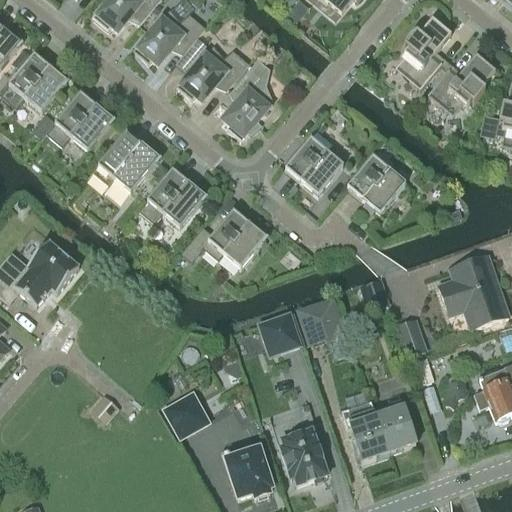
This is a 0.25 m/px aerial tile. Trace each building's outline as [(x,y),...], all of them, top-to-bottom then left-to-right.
[(112,0),(92,24),(107,36),(110,32),(116,37),(133,16),(143,24),(160,3),(156,0),(112,0)] [(352,5),(355,8),(358,6),(360,4),(362,1),(363,0),(309,0),(325,13),(333,4),(336,7),(340,8),(344,8),(348,7),(352,5)] [(299,2),(286,18),(292,24),(299,16),(301,18),(308,9),(299,2)] [(169,16),(168,15),(136,54),(135,55),(147,69),(151,66),(157,71),(174,50),(183,58),(204,33),(188,20),(187,21),(179,27),(169,16)] [(440,70),(443,73),(448,68),(447,68),(444,73),(431,62),(450,40),(431,25),(418,40),(415,38),(412,40),(410,41),(409,42),(408,44),(406,45),(405,47),(404,49),(404,50),(403,52),(406,54),(402,59),(405,61),(394,74),(418,94),(418,95),(419,96),(440,70)] [(0,35),(0,72),(19,49),(1,34),(0,35)] [(213,52),(212,51),(180,90),(178,91),(190,105),(194,102),(200,107),(218,86),(227,94),(247,69),(231,56),(231,57),(222,64),(213,52)] [(448,68),(443,73),(447,76),(426,102),(427,102),(452,122),(463,109),(465,111),(469,107),(472,109),(484,95),(481,93),(494,77),(475,61),(457,83),(444,73),(448,68)] [(31,62),(0,99),(0,102),(15,115),(24,104),(40,118),(66,87),(47,72),(46,74),(31,62)] [(255,127),(271,109),(264,89),(266,86),(266,85),(268,74),(256,65),(230,97),(239,104),(222,125),(228,130),(225,135),(241,144),(242,142),(247,137),(249,139),(259,131),(255,127)] [(511,91),(510,91),(505,111),(501,110),(497,128),(501,129),(500,134),(504,135),(500,152),(511,154),(511,91)] [(92,112),(77,100),(41,144),(41,145),(46,140),(61,153),(69,143),(86,156),(112,126),(93,111),(92,112)] [(322,128),(285,172),(300,185),(298,186),(316,202),(342,171),(326,157),(331,151),(316,138),(323,129),(322,128)] [(123,139),(87,183),(88,184),(92,179),(107,191),(112,185),(129,199),(158,164),(139,149),(138,151),(123,139)] [(385,147),(384,146),(347,191),(362,203),(360,205),(378,220),(404,189),(388,175),(393,169),(378,156),(385,147)] [(170,177),(133,221),(134,222),(138,217),(153,230),(162,219),(178,233),(204,203),(186,187),(184,189),(170,177)] [(202,232),(179,259),(190,268),(201,254),(217,267),(222,260),(239,274),(265,243),(246,228),(245,230),(230,218),(211,240),(202,232)] [(12,259),(0,272),(0,301),(9,309),(18,297),(36,313),(37,312),(36,311),(51,294),(55,298),(56,299),(79,273),(78,272),(49,248),(48,247),(27,272),(12,259)] [(486,261),(448,274),(452,286),(437,291),(448,321),(463,316),(469,334),(507,321),(486,261)] [(367,316),(387,310),(379,287),(360,294),(367,316)] [(294,316),(306,351),(345,338),(332,303),(294,316)] [(290,317),(256,330),(268,363),(302,351),(290,317)] [(414,325),(395,332),(405,362),(424,356),(414,325)] [(0,364),(9,355),(0,347),(0,339),(5,334),(0,329),(0,364)] [(418,367),(425,386),(436,382),(429,363),(418,367)] [(416,399),(427,395),(418,371),(407,375),(416,399)] [(511,372),(478,387),(483,398),(473,402),(479,416),(488,412),(495,428),(496,427),(501,433),(509,430),(510,422),(511,420),(511,372)] [(192,401),(165,416),(180,444),(208,429),(192,401)] [(376,422),(389,461),(414,452),(401,413),(376,422)] [(389,461),(376,422),(349,431),(362,470),(389,461)] [(310,437),(280,447),(283,455),(279,456),(288,482),(292,480),(296,492),(326,482),(310,437)] [(228,454),(221,457),(225,468),(238,506),(253,501),(255,506),(270,501),(268,496),(272,495),(259,457),(255,445),(228,454)]
